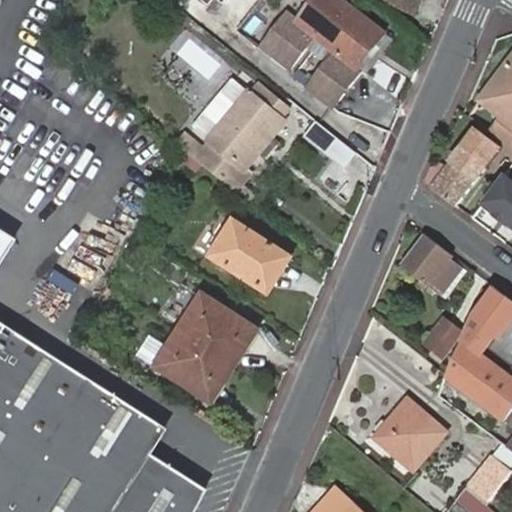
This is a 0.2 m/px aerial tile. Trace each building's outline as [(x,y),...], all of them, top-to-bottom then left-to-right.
[(346,90),(350,93),(364,76),(357,70),(387,31),(346,0),(313,0),(296,23),(288,18),(263,51),(294,74),(313,48),(319,41),(338,56),(332,63),(310,93),(335,113),(345,100),(341,97),(346,90)] [(383,0),(383,1),(416,16),(422,0),(383,0)] [(319,41),(313,48),(332,63),(338,56),(319,41)] [(511,61),(481,101),(499,116),(487,132),(511,151),(511,61)] [(187,153),(240,197),(258,174),(250,167),(259,155),(267,162),(281,146),(272,140),(288,120),(284,118),(291,109),(249,77),(242,86),(200,137),(196,141),(186,134),(177,145),(187,153)] [(192,129),(200,137),(242,86),(232,79),(192,129)] [(345,100),(350,93),(346,90),(341,97),(345,100)] [(457,209),(502,150),(476,129),(447,166),(443,171),(440,168),(428,184),(430,189),(457,209)] [(428,184),(440,168),(443,171),(447,166),(435,161),(427,182),(428,184)] [(511,182),(505,178),(483,207),(511,228),(511,182)] [(264,293),(285,257),(227,220),(204,257),(264,293)] [(191,511),(202,492),(145,456),(161,430),(0,326),(0,262),(13,243),(0,235),(0,511),(191,511)] [(456,259),(426,236),(403,266),(441,297),(463,269),(453,261),(456,259)] [(471,322),(447,379),(504,424),(511,414),(511,377),(505,372),(479,351),(491,336),(497,340),(511,320),(511,301),(497,290),(471,322)] [(173,330),(230,366),(253,330),(196,294),(173,330)] [(462,337),(445,323),(425,347),(443,360),(462,337)] [(207,404),(230,366),(173,330),(150,368),(207,404)] [(133,355),(144,361),(156,342),(145,336),(133,355)] [(479,351),(505,372),(511,363),(491,347),(497,340),(491,336),(479,351)] [(446,435),(409,403),(378,440),(414,471),(446,435)] [(491,460),(470,488),(489,503),(510,475),(491,460)] [(363,511),(335,486),(313,511),(363,511)] [(470,488),(457,503),(468,511),(498,511),(489,503),(470,488)]
